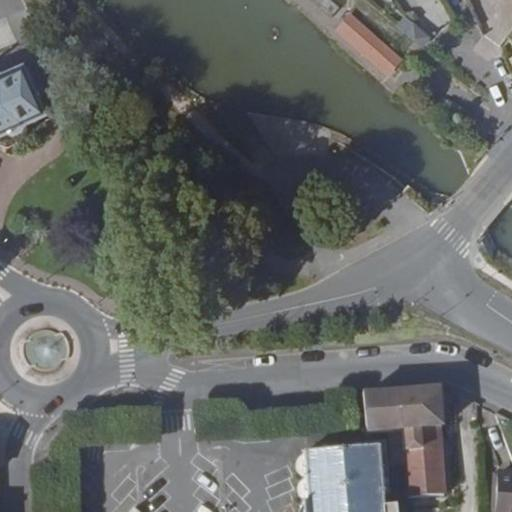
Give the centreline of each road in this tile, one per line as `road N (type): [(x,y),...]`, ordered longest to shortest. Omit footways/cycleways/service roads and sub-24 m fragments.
road 1 (tertiary): [(91,366),(129,367),(175,387),(440,366),(511,397)]
road 2 (tertiary): [(84,323),(187,330),(431,266)]
road 3 (residential): [(511,113),(490,73),(427,0)]
road 4 (tertiary): [(431,266),(511,167)]
